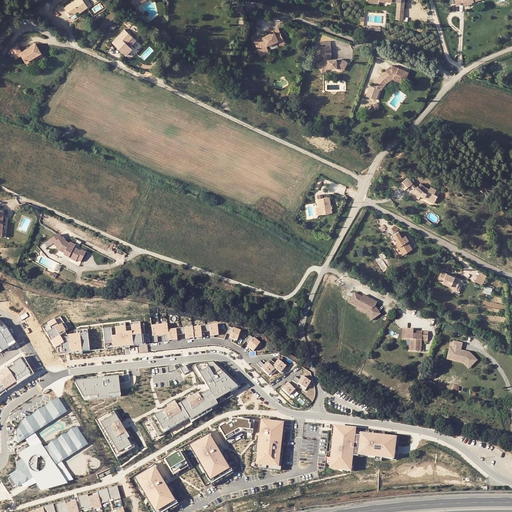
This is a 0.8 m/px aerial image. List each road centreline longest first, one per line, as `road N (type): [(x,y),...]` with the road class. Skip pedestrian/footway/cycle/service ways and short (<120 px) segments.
road 1 (residential): [(48,380),(216,356),(284,410),(317,416)]
road 2 (residential): [(360,197),(303,319),(317,416)]
road 3 (residential): [(511,47),(452,81),(377,159),(360,197)]
road 4 (unclassified): [(511,482),(428,432),(317,416)]
road 5 (residential): [(360,197),(511,274)]
road 6 (trunk): [(511,502),(361,511)]
